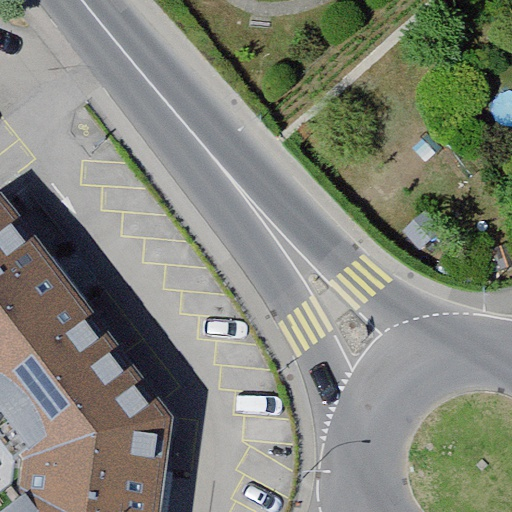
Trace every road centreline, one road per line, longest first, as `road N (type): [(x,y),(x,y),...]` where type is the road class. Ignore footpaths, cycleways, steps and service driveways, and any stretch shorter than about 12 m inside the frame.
road 1 (secondary): [(232,182),(366,443)]
road 2 (secondary): [(463,351),(232,182)]
road 3 (secondary): [(232,182),(84,0)]
road 4 (secondary): [(463,351),(397,385),(366,443)]
